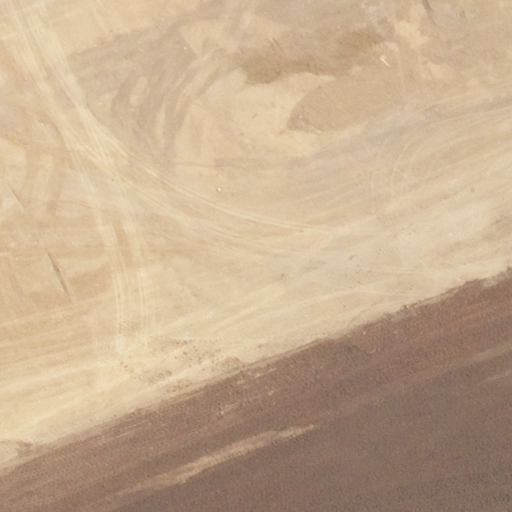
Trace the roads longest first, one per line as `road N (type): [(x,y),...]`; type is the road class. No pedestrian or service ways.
road 1 (unclassified): [(224,401),(165,203),(80,0)]
road 2 (unclassified): [(224,401),(266,387),(311,386),(354,399),(391,425),(417,461),(432,511)]
road 3 (unclassified): [(148,511),(161,464),(187,428),(224,401)]
